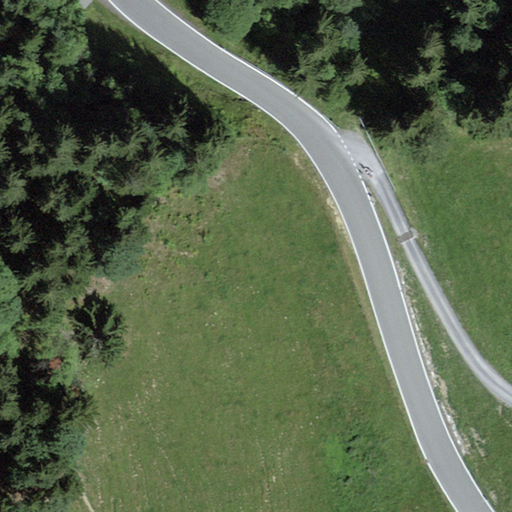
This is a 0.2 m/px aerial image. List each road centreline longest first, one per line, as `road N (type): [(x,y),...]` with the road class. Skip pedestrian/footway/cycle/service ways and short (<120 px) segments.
road 1 (unclassified): [(472,511),(435,440),(362,220),(327,147)]
road 2 (unclassified): [(511,396),(467,345),(366,157),(327,147)]
road 3 (unclassified): [(327,147),(281,102),(131,0)]
